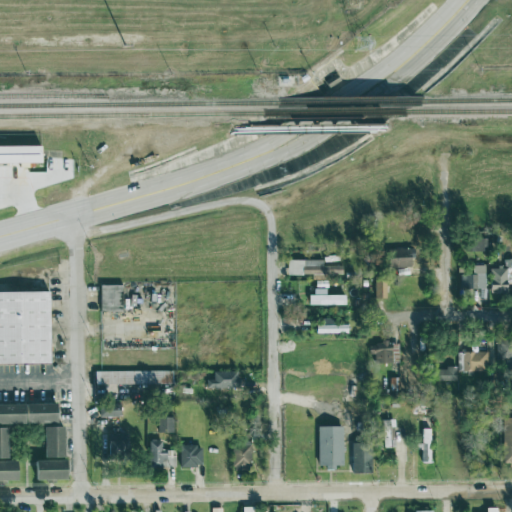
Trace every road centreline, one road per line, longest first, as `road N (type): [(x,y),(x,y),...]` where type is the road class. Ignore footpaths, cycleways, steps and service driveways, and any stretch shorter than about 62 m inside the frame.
road 1 (primary): [(0,235),(268,152),(386,77),(460,7)]
road 2 (residential): [(511,491),(0,494)]
road 3 (residential): [(275,493),(267,208),(246,203),(78,240)]
road 4 (residential): [(86,494),(79,214)]
road 5 (residential): [(511,313),(372,314)]
